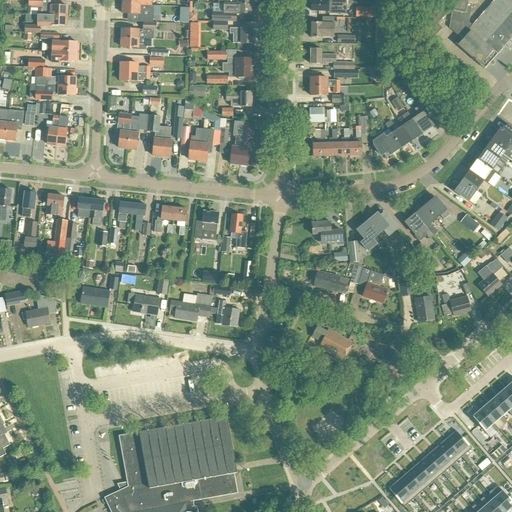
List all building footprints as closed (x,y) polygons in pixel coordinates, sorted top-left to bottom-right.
[(28,0),(29,6),(31,6),(37,6),(37,15),(67,17),(68,7),(52,6),(43,6),(42,0),(28,0)] [(450,0),(449,11),(452,12),(449,29),(461,39),(456,44),(484,69),(511,38),(511,0),(495,0),(472,26),(469,23),(471,9),(467,8),(468,0),(450,0)] [(312,1),(311,11),(327,12),(327,9),(338,9),(338,2),(327,2),(327,1),(312,1)] [(253,7),(253,5),(229,4),(224,4),(224,13),(212,13),(212,22),(236,23),(236,16),(242,17),(244,15),(253,15),(253,13),(255,13),(255,8),(253,7)] [(152,6),(123,5),(123,14),(139,15),(139,22),(144,22),(144,23),(153,23),(153,6),(152,6)] [(437,24),(446,15),(442,11),(422,32),(431,41),(442,29),(437,24)] [(360,19),(376,20),(376,12),(360,12),(360,19)] [(25,25),(25,33),(40,34),(40,28),(43,28),(51,28),(51,26),(67,27),(67,17),(37,15),(37,16),(26,15),(26,22),(32,22),(32,21),(37,22),(37,26),(25,25)] [(385,21),(376,21),(376,32),(385,32),(385,21)] [(213,31),(227,31),(228,23),(213,22),(213,31)] [(122,30),(122,39),(151,40),(155,40),(156,30),(156,23),(153,23),(144,23),(143,30),(142,30),(142,31),(139,31),(139,30),(122,30)] [(190,48),(200,48),(200,24),(191,23),(190,48)] [(334,24),(311,23),(311,24),(309,25),(309,30),(311,31),(311,38),(322,38),(322,37),(334,38),(334,24)] [(252,44),(252,29),(229,28),(229,34),(233,34),(233,44),(241,44),(252,44)] [(122,39),(121,48),(137,48),(137,50),(146,50),(146,47),(151,47),(151,40),(122,39)] [(77,45),(77,43),(52,42),(52,46),(47,46),(47,52),(77,53),(77,51),(79,51),(79,45),(77,45)] [(311,50),(310,64),(322,64),(322,63),(333,64),(336,64),(336,63),(336,55),(322,55),(322,50),(311,50)] [(207,52),(207,60),(226,61),(226,59),(227,59),(227,64),(222,64),(222,69),(227,69),(252,69),(252,67),(254,66),(254,62),(252,61),(252,59),(245,59),(242,56),(237,56),(237,59),(236,59),(236,51),(226,51),(226,52),(207,52)] [(77,53),(47,52),(46,60),(52,61),(51,63),(60,64),(60,62),(76,63),(77,53)] [(150,58),(149,65),(164,66),(164,58),(150,58)] [(45,69),(45,61),(29,60),(28,69),(35,69),(45,69)] [(138,64),(121,64),(120,72),(149,73),(150,67),(138,67),(138,64)] [(45,69),(35,69),(35,78),(36,78),(36,85),(41,86),(76,87),(76,78),(51,77),(51,70),(45,69)] [(222,69),(222,73),(229,73),(229,78),(238,78),(238,81),(243,81),(244,78),(252,78),(252,77),(254,76),(254,71),(252,70),(252,69),(227,69),(222,69)] [(120,72),(120,81),(137,82),(144,82),(144,79),(149,80),(149,73),(120,72)] [(327,78),(310,78),(310,87),(327,87),(333,87),(339,87),(339,81),(327,81),(327,78)] [(11,91),(13,85),(2,82),(1,89),(11,91)] [(75,96),(76,87),(41,86),(36,85),(36,87),(30,87),(29,98),(35,98),(35,100),(53,101),(53,95),(75,96)] [(142,96),(157,96),(157,87),(143,87),(142,96)] [(327,87),(310,87),(310,96),(327,96),(327,87)] [(192,97),(204,98),(204,88),(192,88),(192,97)] [(411,93),(418,103),(424,99),(417,88),(411,93)] [(252,107),(252,93),(241,93),(241,94),(226,94),(226,102),(231,102),(231,107),(252,107)] [(404,108),(397,98),(391,102),(398,112),(404,108)] [(60,116),(56,146),(65,147),(69,115),(71,116),(72,106),(61,104),(60,113),(60,116)] [(184,116),(193,117),(193,108),(194,105),(185,104),(184,116)] [(27,114),(25,126),(33,126),(35,114),(36,106),(27,105),(27,114)] [(422,133),(433,126),(424,113),(425,112),(421,105),(414,110),(418,117),(413,120),(422,133)] [(0,122),(0,139),(5,140),(8,111),(4,110),(5,108),(0,107),(0,116),(4,117),(3,123),(0,122)] [(193,117),(192,120),(201,121),(202,109),(193,108),(193,117)] [(324,108),(309,109),(309,123),(325,123),(324,108)] [(233,109),(222,109),(222,117),(233,117),(233,109)] [(378,116),(374,109),(369,113),(373,119),(378,116)] [(15,141),(17,124),(12,124),(13,111),(8,111),(5,140),(15,141)] [(327,124),(336,124),(335,112),(327,112),(327,124)] [(413,120),(407,112),(402,117),(403,119),(399,122),(402,127),(411,141),(422,133),(413,120)] [(127,150),(131,120),(131,116),(119,115),(118,124),(117,132),(120,132),(119,149),(127,150)] [(131,120),(127,150),(136,151),(138,134),(139,134),(139,130),(147,131),(148,116),(138,115),(138,121),(131,120)] [(56,146),(60,116),(53,116),(53,122),(48,122),(47,128),(49,128),(47,145),(56,146)] [(148,116),(147,131),(147,132),(155,133),(153,156),(161,157),(165,128),(159,127),(160,117),(148,116)] [(354,143),(349,143),(350,156),(362,156),(361,135),(368,135),(367,117),(358,117),(358,128),(360,128),(360,129),(356,129),(356,138),(353,138),(354,143)] [(181,139),(183,120),(174,119),(173,133),(172,138),(181,139)] [(385,125),(388,130),(394,126),(391,121),(385,125)] [(236,136),(235,148),(232,148),(230,164),(239,165),(242,137),(244,123),(234,122),(233,136),(236,136)] [(244,123),(242,137),(239,165),(248,166),(250,149),(248,149),(248,143),(253,144),(255,124),(244,123)] [(501,130),(493,140),(506,150),(510,152),(511,149),(511,127),(507,124),(502,131),(501,130)] [(190,128),(183,127),(181,147),(188,148),(190,128)] [(402,127),(392,135),(391,135),(400,148),(411,141),(402,127)] [(165,128),(161,157),(170,158),(172,141),(170,140),(171,128),(165,128)] [(219,143),(220,143),(219,154),(225,155),(226,144),(228,144),(229,129),(221,128),(219,143)] [(199,144),(197,161),(206,162),(208,147),(212,148),(214,131),(201,130),(200,131),(200,138),(199,144)] [(325,144),(325,130),(320,130),(320,139),(318,139),(318,144),(313,144),(313,157),(325,157),(325,144)] [(329,144),(325,144),(325,157),(337,156),(337,144),(337,130),(332,130),(332,139),(329,139),(329,144)] [(341,144),(337,144),(337,156),(350,156),(349,143),(349,130),(344,130),(344,139),(341,139),(341,144)] [(400,148),(391,135),(389,131),(372,142),(373,146),(381,157),(388,152),(390,155),(400,148)] [(200,138),(195,138),(191,137),(189,160),(197,161),(199,144),(200,138)] [(493,140),(486,151),(498,160),(508,166),(510,163),(501,156),(506,150),(493,140)] [(498,160),(486,151),(478,161),(491,170),(498,160)] [(491,170),(478,161),(470,172),(483,181),(487,184),(495,173),(491,170)] [(483,181),(470,172),(463,182),(475,191),(483,181)] [(463,182),(455,193),(468,202),(475,191),(463,182)] [(7,207),(10,207),(11,191),(0,189),(0,220),(5,221),(7,207)] [(36,194),(25,193),(23,209),(24,209),(23,217),(30,218),(31,210),(34,210),(36,194)] [(64,197),(48,195),(47,207),(46,216),(62,218),(64,197)] [(91,200),(78,198),(77,209),(78,210),(78,217),(84,218),(85,210),(90,211),(91,200)] [(450,215),(436,198),(425,207),(436,219),(440,215),(444,220),(450,215)] [(91,200),(90,211),(95,211),(94,219),(93,219),(92,226),(100,226),(101,220),(100,220),(101,212),(103,212),(104,201),(91,200)] [(133,204),(120,203),(119,214),(120,214),(120,222),(126,223),(127,215),(132,215),(133,204)] [(133,204),(132,215),(137,216),(135,231),(142,232),(143,216),(145,216),(146,206),(133,204)] [(173,222),(175,209),(162,207),(161,220),(173,222)] [(436,219),(425,207),(416,215),(426,227),(429,230),(433,236),(437,233),(429,224),(436,219)] [(187,210),(175,209),(173,222),(177,222),(177,226),(180,227),(179,236),(184,236),(185,227),(184,227),(185,223),(187,210)] [(219,214),(204,212),(202,223),(203,223),(202,231),(215,233),(216,225),(217,225),(219,214)] [(399,229),(385,212),(379,216),(378,214),(368,223),(378,235),(383,231),(388,238),(399,229)] [(499,231),(507,219),(498,213),(490,225),(499,231)] [(230,233),(231,233),(230,238),(223,238),(222,252),(229,253),(231,239),(237,240),(236,248),(246,249),(247,233),(241,232),(243,216),(232,215),(230,233)] [(414,237),(419,242),(426,236),(429,240),(433,236),(429,230),(426,227),(416,215),(406,224),(416,236),(414,237)] [(460,223),(473,233),(479,225),(466,215),(460,223)] [(65,242),(68,221),(57,220),(54,241),(65,242)] [(342,243),(341,231),(331,231),(330,222),(328,222),(328,221),(326,220),(322,220),(322,223),(312,223),(313,235),(321,235),(322,244),(342,243)] [(27,237),(36,238),(37,223),(29,222),(27,237)] [(142,236),(149,237),(151,224),(144,223),(142,236)] [(368,223),(358,231),(364,239),(360,243),(368,253),(377,245),(373,239),(378,235),(368,223)] [(67,239),(75,240),(77,225),(68,224),(67,239)] [(109,243),(116,244),(118,230),(111,229),(109,243)] [(98,259),(104,259),(108,233),(99,232),(97,246),(99,247),(98,259)] [(36,249),(37,239),(25,238),(24,248),(36,249)] [(348,243),(350,263),(361,262),(359,242),(348,243)] [(415,248),(427,262),(432,257),(421,243),(415,248)] [(83,258),(83,248),(77,247),(76,252),(74,252),(74,257),(83,258)] [(511,260),(511,251),(509,248),(500,255),(507,263),(511,260)] [(484,258),(487,255),(488,257),(491,254),(486,249),(480,254),(484,258)] [(347,253),(338,253),(338,262),(348,262),(347,253)] [(458,261),(462,266),(471,258),(466,253),(458,261)] [(6,273),(10,261),(4,259),(1,271),(6,273)] [(12,274),(15,263),(10,261),(6,273),(12,274)] [(93,270),(94,262),(86,261),(85,269),(93,270)] [(123,273),(124,263),(116,262),(115,272),(123,273)] [(18,276),(21,264),(15,263),(12,274),(18,276)] [(497,271),(491,263),(478,274),(484,280),(478,286),(488,297),(501,285),(492,275),(497,271)] [(24,278),(27,266),(21,264),(18,276),(24,278)] [(30,279),(33,267),(27,266),(24,278),(30,279)] [(356,285),(361,269),(354,266),(351,276),(352,276),(350,283),(347,292),(353,294),(356,284),(356,285)] [(404,266),(396,268),(398,278),(407,276),(404,266)] [(36,281),(39,269),(33,267),(30,279),(36,281)] [(41,282),(45,271),(39,269),(36,281),(41,282)] [(371,272),(361,269),(356,285),(366,288),(363,297),(383,304),(387,290),(380,288),(383,276),(371,272)] [(47,284),(51,272),(45,271),(41,282),(47,284)] [(51,272),(47,284),(53,286),(56,274),(51,272)] [(203,272),(202,282),(217,283),(218,273),(203,272)] [(348,280),(318,272),(314,287),(336,292),(336,291),(345,293),(348,280)] [(109,290),(116,291),(118,279),(111,277),(109,290)] [(156,299),(136,296),(129,295),(127,303),(134,305),(133,313),(157,316),(160,300),(160,295),(166,296),(169,281),(159,279),(156,294),(157,294),(156,299)] [(400,285),(402,297),(412,295),(411,283),(400,285)] [(462,286),(466,295),(472,293),(468,283),(462,286)] [(213,294),(229,296),(230,288),(214,286),(213,294)] [(83,288),(80,304),(107,308),(110,292),(83,288)] [(5,295),(7,307),(20,304),(20,303),(27,302),(24,291),(5,295)] [(184,294),(182,303),(172,302),(170,310),(176,311),(175,319),(197,322),(197,317),(209,318),(212,297),(197,295),(197,296),(184,294)] [(453,316),(471,312),(467,298),(450,302),(448,295),(442,296),(446,311),(452,310),(453,316)] [(40,296),(40,297),(38,303),(39,311),(26,313),(29,328),(50,324),(48,314),(56,313),(54,300),(40,296)] [(419,322),(434,319),(430,297),(415,300),(419,322)] [(237,328),(239,310),(225,308),(226,302),(220,301),(216,324),(222,325),(222,326),(237,328)] [(326,332),(317,327),(311,337),(321,342),(318,348),(343,361),(353,343),(327,329),(326,332)] [(395,351),(389,362),(403,370),(409,358),(395,351)] [(322,357),(319,363),(327,367),(331,361),(322,357)] [(399,375),(378,364),(375,370),(396,381),(399,375)] [(511,392),(507,388),(499,395),(511,409),(511,407),(511,392)] [(499,395),(490,402),(502,416),(508,411),(511,416),(511,410),(511,409),(499,395)] [(490,402),(482,410),(493,424),(499,419),(504,425),(507,422),(502,416),(490,402)] [(482,410),(473,418),(484,431),(490,426),(496,432),(499,430),(493,424),(482,410)] [(1,417),(0,417),(0,457),(6,455),(3,449),(10,445),(5,434),(7,433),(3,425),(5,424),(1,417)] [(193,502),(238,494),(234,474),(237,473),(227,417),(119,436),(128,487),(104,498),(110,511),(197,511),(197,506),(194,507),(193,502)] [(470,448),(455,431),(445,440),(460,457),(470,448)] [(460,457),(445,440),(435,448),(450,465),(460,457)] [(450,465),(435,448),(426,456),(441,473),(450,465)] [(441,473),(426,456),(416,464),(431,482),(441,473)] [(431,482),(416,464),(407,472),(422,490),(431,482)] [(5,473),(6,481),(17,479),(15,472),(5,473)] [(422,490),(407,472),(397,480),(412,498),(422,490)] [(412,498),(397,480),(387,489),(402,506),(412,498)] [(50,511),(56,511),(48,484),(32,488),(39,511),(50,511)] [(492,490),(489,493),(494,499),(504,511),(506,511),(511,507),(511,502),(503,491),(497,497),(492,490)] [(0,511),(3,511),(3,507),(10,506),(7,494),(0,495),(0,511)] [(483,498),(480,500),(485,507),(489,511),(504,511),(494,499),(488,504),(483,498)]
